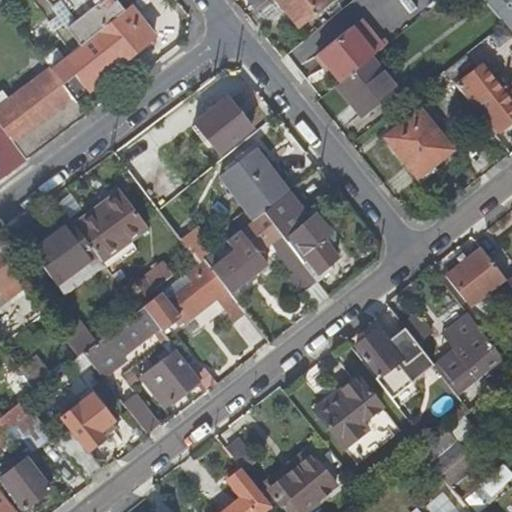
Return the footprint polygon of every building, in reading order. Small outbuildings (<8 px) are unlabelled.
[(32,0),(70,52),(90,36),(123,10),(115,0),(32,0)] [(330,0),(276,0),(298,26),(330,0)] [(511,0),(491,0),(487,4),(496,14),(499,11),(511,27),(511,0)] [(129,7),(90,36),(104,55),(100,58),(108,68),(112,65),(114,67),(153,36),(129,7)] [(354,25),(376,53),(390,42),(387,37),(382,41),(364,18),(354,25)] [(327,75),(336,85),(372,56),(376,53),(354,25),(318,54),(331,72),(327,75)] [(511,55),(494,33),(483,41),(501,64),(511,55)] [(331,72),(318,54),(314,57),(327,75),(331,72)] [(374,106),(379,102),(397,88),(372,56),(336,85),(361,116),(374,106)] [(75,74),(62,59),(51,68),(62,83),(75,74)] [(482,65),(457,85),(475,109),(479,106),(499,131),(511,120),(511,94),(505,85),(501,88),(482,65)] [(62,83),(51,68),(8,99),(2,91),(0,92),(0,126),(25,160),(53,139),(86,115),(73,98),(62,83)] [(86,88),(75,74),(62,83),(73,98),(86,88)] [(250,129),(225,98),(194,122),(218,153),(250,129)] [(478,114),(466,100),(450,114),(461,128),(478,114)] [(383,107),(379,102),(374,106),(377,111),(383,107)] [(453,150),(421,109),(386,136),(417,177),(453,150)] [(0,179),(25,160),(0,126),(0,179)] [(289,191),(257,148),(219,177),(252,221),(255,218),(262,212),(288,192),(289,191)] [(308,218),(288,192),(262,212),(278,233),(281,236),(285,241),(292,250),(312,276),(317,272),(337,257),(324,240),(328,237),(328,230),(314,213),(308,218)] [(118,193),(103,204),(104,206),(75,228),(96,255),(101,262),(145,228),(118,193)] [(99,199),(71,221),(75,228),(104,206),(103,204),(99,199)] [(255,218),(272,241),(275,239),(276,240),(281,236),(278,233),(262,212),(255,218)] [(272,241),(255,218),(252,221),(226,241),(202,259),(211,269),(225,288),(229,293),(266,264),(257,252),(272,241)] [(56,285),(96,255),(75,228),(71,221),(69,223),(31,250),(56,285)] [(280,245),(276,240),(275,239),(272,241),(281,259),(292,250),(285,241),(280,245)] [(471,305),(504,279),(480,248),(446,274),(471,305)] [(292,250),(281,259),(277,263),(300,293),(316,281),(312,276),(292,250)] [(0,251),(0,287),(1,286),(17,275),(0,251)] [(202,259),(196,264),(166,288),(142,306),(157,325),(161,330),(171,321),(174,324),(180,320),(182,323),(215,296),(231,317),(242,309),(229,293),(225,288),(211,269),(202,259)] [(171,275),(162,263),(143,277),(153,289),(171,275)] [(328,296),(318,284),(304,294),(314,307),(328,296)] [(0,308),(11,300),(1,286),(0,287),(0,308)] [(142,306),(137,310),(95,343),(94,343),(82,352),(90,362),(91,364),(99,373),(104,380),(129,362),(125,357),(121,352),(157,325),(142,306)] [(416,343),(431,332),(414,311),(400,323),(404,328),(416,343)] [(502,357),(467,313),(447,329),(460,345),(454,349),(438,362),(460,391),(502,357)] [(95,343),(79,322),(62,334),(78,356),(82,352),(94,343),(95,343)] [(161,330),(157,325),(121,352),(125,357),(161,330)] [(389,397),(432,364),(422,351),(416,343),(404,328),(387,341),(377,328),(354,344),(378,374),(374,377),(389,397)] [(460,345),(447,329),(441,334),(454,349),(460,345)] [(197,380),(175,351),(148,372),(170,401),(197,380)] [(78,374),(91,364),(90,362),(82,352),(78,356),(69,362),(78,374)] [(48,379),(39,367),(25,377),(35,390),(48,379)] [(213,379),(204,367),(195,374),(205,386),(213,379)] [(366,429),(360,421),(380,406),(356,375),(335,391),(339,396),(317,413),(343,446),(366,429)] [(157,423),(121,376),(108,386),(145,433),(157,423)] [(68,428),(54,440),(85,481),(100,468),(86,451),(103,437),(99,432),(111,421),(89,393),(60,417),(68,428)] [(15,431),(35,416),(22,400),(0,416),(0,435),(3,440),(15,431)] [(52,438),(35,416),(15,431),(31,453),(52,438)] [(445,429),(417,451),(447,484),(473,464),(445,429)] [(241,443),(229,453),(241,469),(245,473),(257,463),(241,443)] [(267,487),(280,504),(288,499),(297,510),(315,498),(308,490),(327,475),(306,448),(293,458),(298,464),(267,487)] [(298,464),(293,458),(262,481),(267,487),(298,464)] [(50,475),(38,460),(31,466),(25,459),(0,479),(0,481),(22,509),(49,488),(43,481),(50,475)] [(484,480),(494,495),(511,481),(511,468),(507,462),(484,480)] [(262,511),(270,506),(245,473),(241,469),(227,480),(239,497),(219,511),(262,511)] [(334,484),(327,475),(308,490),(315,498),(334,484)] [(484,510),(494,498),(481,486),(470,498),(484,510)] [(13,511),(0,494),(0,511),(13,511)] [(288,499),(280,504),(285,511),(295,511),(297,510),(288,499)]
